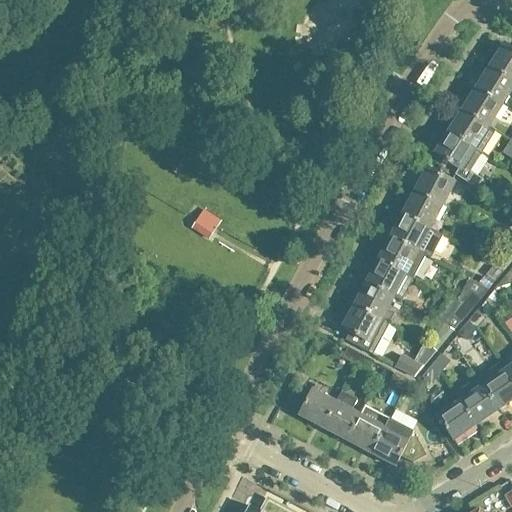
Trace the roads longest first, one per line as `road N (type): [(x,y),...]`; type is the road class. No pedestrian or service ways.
road 1 (residential): [(228,431),(244,385),(380,126),(455,10),(474,0)]
road 2 (residential): [(366,511),(228,431)]
